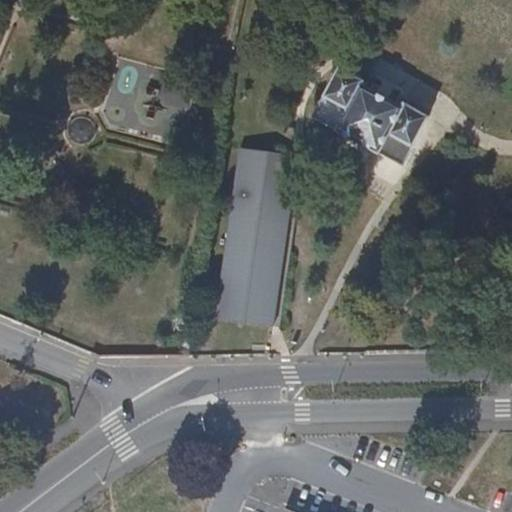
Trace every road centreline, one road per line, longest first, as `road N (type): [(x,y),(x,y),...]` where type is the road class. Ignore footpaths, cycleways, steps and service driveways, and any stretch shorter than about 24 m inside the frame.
road 1 (residential): [(511,376),(246,379),(206,387),(156,418)]
road 2 (residential): [(156,418),(511,412)]
road 3 (residential): [(0,338),(112,388),(156,418)]
road 4 (residential): [(16,511),(156,418)]
